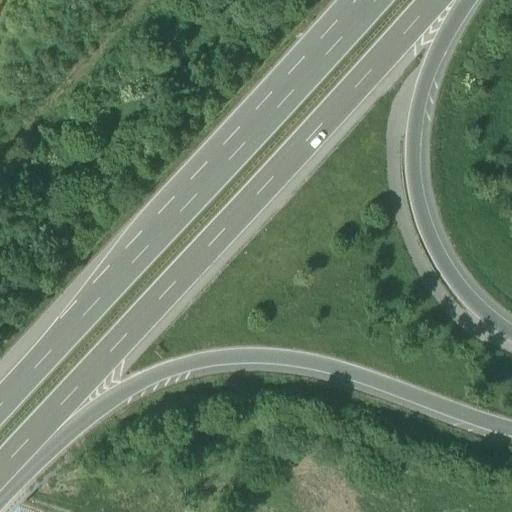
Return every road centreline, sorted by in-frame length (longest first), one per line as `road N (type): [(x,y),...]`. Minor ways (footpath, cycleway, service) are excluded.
road 1 (motorway): [(0,465),(429,0)]
road 2 (motorway): [(0,485),(104,397),(150,371),(251,351),(338,365),(511,427)]
road 3 (motorway): [(371,0),(0,401)]
road 4 (motorway): [(511,329),(467,290),(430,236),(415,177),(428,72),(470,0)]
